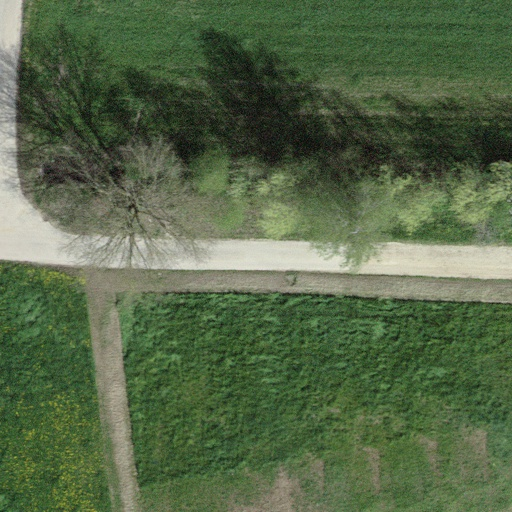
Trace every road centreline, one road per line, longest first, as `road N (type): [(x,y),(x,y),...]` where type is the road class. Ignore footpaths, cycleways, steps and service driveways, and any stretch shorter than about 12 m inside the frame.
road 1 (track): [(511,267),(0,240)]
road 2 (track): [(10,0),(2,240)]
